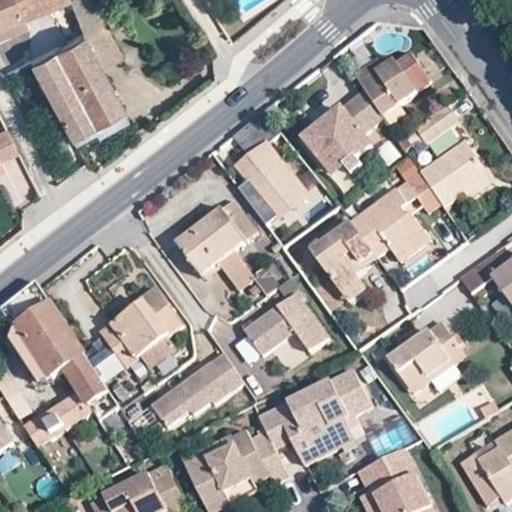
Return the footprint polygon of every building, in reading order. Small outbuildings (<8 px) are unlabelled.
[(0,0),(0,37),(27,27),(24,18),(67,0),(0,0)] [(469,0),(481,15),(491,7),(485,0),(469,0)] [(82,33),(101,68),(121,57),(104,22),(82,33)] [(31,61),(72,137),(122,110),(101,68),(82,33),(31,61)] [(366,94),(384,120),(435,86),(414,56),(397,68),(394,63),(385,68),(380,61),(355,79),(366,94)] [(384,120),(366,94),(309,144),(338,178),(348,169),(360,159),(372,148),(363,138),(384,120)] [(460,123),(447,106),(417,130),(429,146),(460,123)] [(282,135),(265,114),(234,139),(250,160),(240,168),(251,182),(258,191),(246,200),(267,229),(307,198),(267,148),(282,135)] [(444,207),(446,210),(464,197),(489,179),(466,145),(422,176),(444,207)] [(360,159),(348,169),(364,176),(370,162),(360,159)] [(354,225),(380,261),(392,253),(402,266),(433,243),(414,217),(425,210),(430,217),(444,207),(422,176),(354,225)] [(489,179),(464,197),(468,204),(494,186),(489,179)] [(258,191),(251,182),(240,191),(246,200),(258,191)] [(182,245),(209,282),(224,270),(219,265),(247,244),(259,235),(235,204),(182,245)] [(313,255),(350,304),(367,291),(358,278),(380,261),(354,225),(313,255)] [(247,244),(219,265),(224,270),(240,293),(255,281),(268,271),(247,244)] [(483,265),(462,281),(478,304),(493,293),(488,287),(495,281),(511,268),(511,256),(506,248),(483,265)] [(511,268),(495,281),(511,303),(511,268)] [(255,281),(268,298),(281,289),(268,271),(255,281)] [(26,430),(41,452),(97,416),(102,423),(121,411),(43,290),(39,284),(3,312),(19,334),(13,342),(43,384),(53,383),(66,375),(80,396),(26,430)] [(103,337),(127,370),(141,358),(167,339),(184,328),(158,291),(136,307),(139,311),(103,337)] [(312,356),(331,342),(298,298),(246,336),(265,360),(297,336),(312,356)] [(391,362),(415,396),(467,360),(443,325),(391,362)] [(141,358),(151,371),(177,353),(167,339),(141,358)] [(96,367),(106,382),(126,368),(115,354),(96,367)] [(216,409),(247,387),(227,358),(153,409),(167,429),(191,414),(194,418),(213,404),(216,409)] [(357,373),(263,419),(270,433),(280,453),(296,445),(307,467),(345,448),(336,428),(348,422),(376,408),(357,373)] [(0,379),(0,389),(21,421),(33,413),(8,374),(0,379)] [(143,386),(151,398),(162,392),(153,379),(143,386)] [(124,386),(138,412),(149,405),(135,380),(124,386)] [(41,452),(52,468),(103,436),(97,416),(41,452)] [(358,441),(348,422),(336,428),(345,448),(358,441)] [(0,457),(16,448),(0,423),(0,457)] [(211,511),(227,511),(237,508),(231,496),(246,488),(249,492),(260,486),(274,480),(277,486),(293,478),(280,453),(270,433),(256,440),(252,434),(237,441),(236,439),(200,456),(199,452),(185,459),(211,511)] [(511,436),(463,466),(487,507),(503,499),(506,505),(511,501),(511,436)] [(370,492),(362,496),(369,511),(436,511),(404,448),(360,471),(368,487),(378,482),(380,487),(370,492)] [(182,511),(191,508),(175,476),(158,485),(153,475),(108,498),(114,511),(182,511)] [(378,482),(368,487),(370,492),(380,487),(378,482)] [(260,486),(249,492),(246,488),(231,496),(237,508),(263,494),(260,486)] [(90,499),(95,511),(109,511),(101,494),(90,499)]
